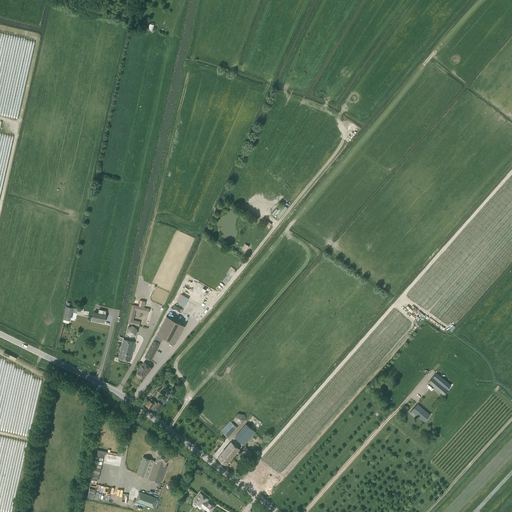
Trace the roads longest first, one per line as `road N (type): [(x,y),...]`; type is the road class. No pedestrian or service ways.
road 1 (track): [(480,0),(173,364),(186,397),(168,430)]
road 2 (track): [(116,393),(156,314),(139,277),(194,46)]
road 3 (unclassified): [(276,511),(112,390),(0,335)]
road 4 (track): [(71,511),(101,385)]
road 5 (unknown): [(386,420),(305,511)]
